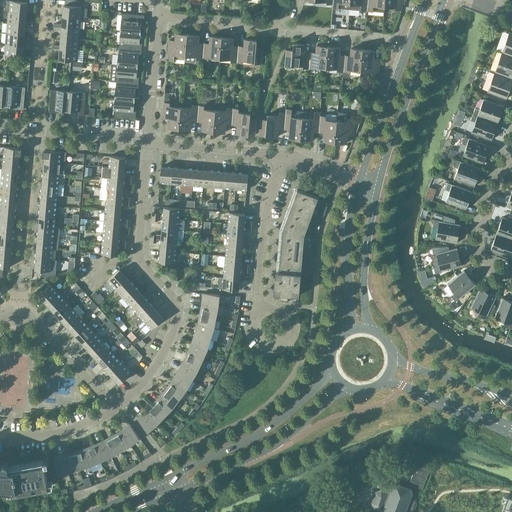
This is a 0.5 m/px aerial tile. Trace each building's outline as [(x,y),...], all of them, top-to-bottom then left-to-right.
[(333,0),(333,4),(332,8),(350,9),(350,0),(333,0)] [(350,0),(350,9),(367,11),(367,0),(350,0)] [(367,0),(367,11),(384,12),(384,7),(385,0),(367,0)] [(385,0),(384,7),(396,8),(395,10),(402,10),(402,0),(385,0)] [(9,1),(8,12),(26,13),(27,2),(26,2),(14,1),(9,1)] [(63,17),(81,18),(82,7),(78,7),(65,6),(64,5),(63,17)] [(8,12),(8,22),(26,24),(25,27),(32,28),(33,22),(26,21),(26,13),(8,12)] [(122,20),(121,31),(141,33),(142,22),(144,22),(144,16),(122,14),(122,20)] [(58,30),(62,30),(62,27),(80,29),(81,18),(63,17),(62,25),(59,24),(58,30)] [(8,22),(7,33),(25,35),(25,27),(26,24),(8,22)] [(62,30),(61,38),(79,40),(80,29),(62,27),(62,30)] [(120,42),(119,48),(141,50),(142,43),(140,43),(141,33),(121,31),(120,42)] [(511,33),(510,32),(502,53),(511,56),(511,33)] [(7,33),(6,44),(24,46),(24,43),(25,35),(7,33)] [(185,60),(187,34),(176,33),(175,43),(169,42),(168,60),(174,61),(174,59),(185,60)] [(187,34),(185,60),(185,62),(196,63),(197,59),(202,59),(204,45),(198,45),(199,35),(187,34)] [(209,58),(220,59),(222,37),(210,36),(210,46),(204,45),(202,59),(209,60),(209,58)] [(237,62),(238,48),(232,48),(233,38),(222,37),(220,59),(231,60),(231,62),(237,62)] [(60,49),(78,50),(79,40),(61,38),(60,46),(60,49)] [(244,49),(238,48),(237,62),(243,63),(243,61),(254,62),(254,64),(261,64),(262,48),(256,48),(257,40),(245,39),(244,49)] [(24,46),(6,44),(5,55),(23,57),(23,48),(27,49),(27,43),(24,43),(24,46)] [(303,68),(309,69),(310,55),(304,54),(305,45),(293,43),(293,51),(287,50),(285,66),(292,67),(292,65),(303,66),(303,68)] [(57,46),(56,51),(60,52),(59,60),(77,62),(78,50),(60,49),(60,46),(57,46)] [(326,68),(328,47),(328,46),(317,46),(316,55),(310,55),(309,69),(315,69),(315,67),(326,68)] [(337,71),(343,72),(345,58),(339,57),(339,47),(328,47),(326,68),(338,69),(337,71)] [(119,54),(118,65),(138,67),(139,56),(141,56),(141,50),(119,48),(119,54)] [(343,72),(350,72),(350,70),(361,71),(363,50),(351,49),(350,58),(345,58),(343,72)] [(363,50),(361,71),(372,72),(372,74),(378,75),(379,61),(373,60),(374,50),(363,50)] [(511,78),(511,56),(502,53),(495,72),(511,78)] [(117,76),(116,82),(138,84),(139,77),(137,77),(138,67),(118,65),(117,76)] [(506,100),(511,82),(511,78),(495,72),(487,93),(506,100)] [(116,88),(115,99),(135,100),(136,90),(138,90),(138,84),(116,82),(116,88)] [(0,105),(6,106),(8,86),(0,85),(0,105)] [(6,106),(17,107),(17,109),(23,110),(25,88),(19,87),(8,86),(6,106)] [(51,90),(49,112),(56,113),(56,110),(67,111),(69,91),(58,90),(51,90)] [(69,91),(67,111),(77,112),(77,114),(84,115),(86,93),(79,92),(69,91)] [(135,100),(115,99),(114,110),(113,116),(135,118),(136,111),(134,111),(135,100)] [(475,108),(473,114),(498,123),(500,117),(502,118),(504,117),(505,114),(504,112),(502,111),(504,107),(484,99),(480,110),(475,108)] [(168,128),(179,129),(181,107),(170,106),(170,103),(164,103),(163,117),(169,117),(168,128)] [(191,119),(197,120),(198,106),(192,105),(192,108),(181,107),(179,129),(190,130),(191,119)] [(202,131),(214,132),(215,110),(204,109),(204,106),(198,106),(197,120),(203,120),(202,131)] [(226,122),(232,123),(233,109),(227,108),(226,111),(215,110),(214,132),(225,133),(226,122)] [(233,109),(232,123),(238,123),(237,134),(254,135),(256,119),(250,119),(250,113),(239,112),(239,109),(233,109)] [(292,110),(286,110),(286,113),(284,127),(290,128),(289,138),(301,140),(303,112),(292,111),(292,110)] [(303,112),(303,117),(301,140),(312,141),(313,130),(319,130),(320,116),(320,113),(314,112),(314,113),(303,112)] [(278,127),(284,127),(286,113),(279,113),(279,116),(267,115),(267,120),(261,120),(259,136),(277,137),(278,127)] [(498,123),(473,114),(470,121),(475,122),(471,133),(491,140),(493,136),(495,137),(497,135),(498,132),(497,130),(495,129),(498,123)] [(326,117),(320,116),(319,130),(325,131),(324,141),(335,142),(337,120),(326,119),(326,117)] [(337,120),(335,142),(346,144),(347,133),(353,133),(354,119),(348,119),(348,121),(337,120)] [(490,156),(489,153),(487,153),(489,146),(464,137),(462,144),(466,145),(463,156),(483,163),(484,159),(486,160),(489,159),(490,156)] [(4,147),(3,158),(19,160),(20,154),(21,155),(22,149),(4,147)] [(45,157),(44,162),(60,163),(61,152),(44,150),(43,157),(45,157)] [(109,167),(125,169),(126,158),(110,156),(109,167)] [(2,169),(18,170),(19,160),(3,158),(2,169)] [(454,179),(474,186),(476,182),(478,183),(480,182),(481,179),(480,176),(478,176),(481,169),(456,160),(453,167),(458,168),(454,179)] [(60,163),(44,162),(43,172),(59,174),(60,163)] [(125,169),(109,167),(108,178),(124,179),(125,169)] [(171,184),(172,168),(161,167),(160,183),(171,184)] [(172,168),(171,184),(182,185),(183,169),(172,168)] [(2,169),(2,180),(18,181),(18,170),(2,169)] [(182,185),(193,186),(194,170),(183,169),(182,185)] [(193,186),(203,187),(205,171),(194,170),(193,186)] [(205,171),(203,187),(215,188),(217,172),(205,171)] [(43,172),(42,183),(58,185),(59,174),(43,172)] [(215,188),(225,188),(226,173),(217,172),(215,188)] [(226,173),(225,188),(236,189),(237,173),(226,173)] [(237,173),(236,189),(247,190),(248,174),(237,173)] [(124,179),(108,178),(107,189),(123,190),(124,179)] [(2,180),(1,190),(17,192),(18,181),(2,180)] [(41,194),(57,195),(58,185),(42,183),(41,194)] [(467,205),(469,206),(471,205),(473,202),(471,199),(470,199),(472,192),(447,183),(445,190),(449,191),(445,202),(466,209),(467,205)] [(123,190),(107,189),(106,200),(122,201),(123,190)] [(17,192),(1,190),(0,197),(0,201),(16,203),(17,192)] [(282,230),(279,271),(276,271),(274,293),(299,296),(301,274),(313,275),(315,255),(303,253),(304,235),(318,197),(297,190),(282,230)] [(41,194),(40,205),(56,206),(57,195),(41,194)] [(105,210),(121,212),(122,201),(106,200),(105,210)] [(16,203),(0,201),(0,212),(15,213),(16,203)] [(40,205),(40,215),(55,217),(56,206),(40,205)] [(164,207),(163,218),(179,220),(180,209),(164,207)] [(104,221),(120,223),(121,212),(105,210),(104,221)] [(0,212),(0,222),(14,224),(15,213),(0,212)] [(244,225),(245,214),(229,213),(228,224),(244,225)] [(498,228),(496,234),(511,240),(511,214),(511,215),(509,220),(502,217),(500,222),(499,221),(497,222),(496,225),(496,227),(498,228)] [(39,226),(55,228),(55,217),(40,215),(39,226)] [(163,218),(162,229),(178,230),(179,220),(163,218)] [(436,239),(457,243),(458,239),(460,239),(462,238),(462,234),(461,232),(459,232),(460,225),(434,220),(433,228),(438,228),(436,239)] [(120,223),(104,221),(103,232),(119,233),(120,223)] [(0,222),(0,233),(13,235),(14,224),(0,222)] [(243,236),(244,225),(228,224),(227,235),(243,236)] [(54,238),(55,228),(39,226),(38,237),(54,238)] [(162,229),(161,240),(177,241),(178,230),(162,229)] [(119,233),(103,232),(102,243),(118,244),(119,233)] [(0,244),(12,246),(13,235),(0,233),(0,244)] [(511,240),(496,234),(494,240),(492,239),(490,241),(489,244),(489,246),(491,247),(490,251),(510,259),(511,253),(511,240)] [(242,247),(243,236),(227,235),(226,246),(242,247)] [(53,249),(54,238),(38,237),(37,248),(53,249)] [(161,240),(160,251),(176,252),(177,241),(161,240)] [(118,244),(102,243),(101,254),(117,255),(118,244)] [(12,246),(0,244),(0,255),(11,256),(12,246)] [(241,258),(242,247),(226,246),(226,256),(241,258)] [(36,259),(52,260),(53,249),(37,248),(36,259)] [(461,262),(462,261),(464,259),(463,256),(461,255),(459,255),(457,248),(431,255),(433,262),(438,261),(441,272),(462,266),(461,262)] [(176,252),(160,251),(159,262),(175,263),(176,252)] [(11,256),(0,255),(0,266),(3,267),(10,267),(11,256)] [(241,268),(241,258),(226,256),(225,267),(241,268)] [(42,270),(46,271),(51,271),(52,260),(36,259),(35,270),(42,270)] [(241,268),(225,267),(224,278),(240,279),(241,268)] [(107,281),(115,289),(127,278),(119,270),(107,281)] [(451,296),(456,302),(476,285),(471,279),(473,278),(473,276),(471,273),(468,273),(467,274),(464,271),(447,284),(455,293),(451,296)] [(122,297),(134,286),(127,278),(115,289),(122,297)] [(240,279),(224,278),(223,289),(239,290),(240,279)] [(45,279),(41,280),(48,287),(51,285),(45,279)] [(39,295),(46,304),(58,293),(51,285),(48,287),(39,295)] [(141,294),(134,286),(122,297),(129,305),(141,294)] [(481,312),(479,316),(485,320),(486,318),(490,320),(496,305),(493,303),(497,296),(490,293),(491,291),(490,289),(487,287),(485,288),(484,290),(480,288),(470,307),(481,312)] [(46,304),(53,312),(65,301),(58,293),(46,304)] [(98,295),(94,299),(98,304),(104,299),(100,293),(98,295)] [(202,304),(219,307),(220,295),(203,293),(202,304)] [(149,302),(141,294),(129,305),(137,313),(149,302)] [(503,326),(510,329),(511,323),(511,297),(510,297),(507,298),(507,299),(502,298),(495,318),(505,322),(503,326)] [(53,312),(61,320),(73,309),(65,301),(53,312)] [(137,313),(144,321),(156,310),(149,302),(137,313)] [(200,314),(216,317),(219,307),(202,304),(200,314)] [(61,320),(68,328),(80,317),(73,309),(61,320)] [(156,310),(144,321),(151,329),(163,319),(156,310)] [(198,324),(214,329),(216,317),(200,314),(198,324)] [(68,328),(75,336),(87,325),(80,317),(68,328)] [(194,335),(211,339),(214,329),(198,324),(194,335)] [(75,336),(82,344),(94,333),(87,325),(75,336)] [(82,344),(90,352),(102,341),(94,333),(82,344)] [(191,344),(207,350),(211,339),(194,335),(191,344)] [(90,352),(97,360),(109,349),(102,341),(90,352)] [(191,344),(187,353),(202,360),(207,350),(191,344)] [(97,360),(104,368),(116,357),(109,349),(97,360)] [(187,353),(183,363),(198,371),(202,360),(187,353)] [(123,365),(116,357),(104,368),(112,376),(123,365)] [(183,363),(177,372),(192,380),(198,371),(183,363)] [(123,365),(112,376),(119,384),(131,373),(123,365)] [(177,372),(172,380),(186,390),(192,380),(177,372)] [(172,380),(166,389),(179,399),(186,390),(172,380)] [(166,389),(160,397),(173,408),(179,399),(166,389)] [(160,397),(152,404),(165,416),(173,408),(160,397)] [(152,404),(145,412),(157,424),(165,416),(152,404)] [(157,424),(145,412),(137,418),(148,432),(157,424)] [(130,424),(121,431),(130,445),(140,438),(130,424)] [(121,431),(112,436),(121,451),(130,445),(121,431)] [(112,436),(103,442),(111,457),(121,451),(112,436)] [(103,442),(94,445),(100,461),(111,457),(103,442)] [(94,445),(84,449),(90,465),(100,461),(94,445)] [(74,452),(79,469),(90,465),(84,449),(74,452)] [(79,469),(74,452),(64,455),(68,472),(79,469)] [(68,472),(64,455),(54,457),(57,474),(68,472)] [(0,489),(7,490),(7,494),(31,489),(53,485),(48,458),(43,459),(44,462),(9,468),(8,463),(3,462),(1,468),(0,467),(0,489)] [(375,492),(371,503),(374,509),(372,511),(413,511),(417,504),(414,500),(410,498),(412,493),(411,489),(395,483),(395,480),(388,477),(384,481),(381,490),(375,492)] [(511,511),(511,496),(508,495),(501,511),(511,511)]
